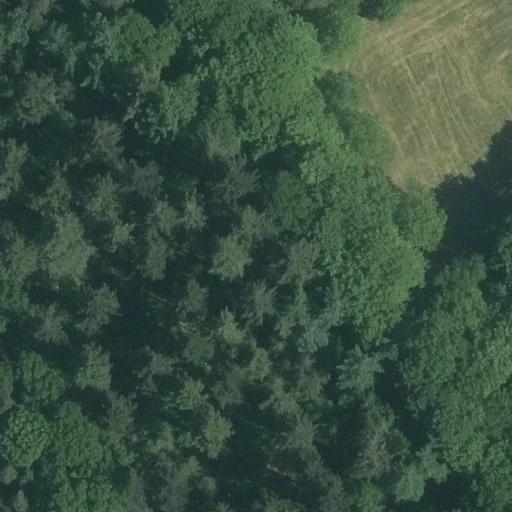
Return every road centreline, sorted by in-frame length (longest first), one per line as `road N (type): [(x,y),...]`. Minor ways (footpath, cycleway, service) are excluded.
road 1 (track): [(511,506),(194,0)]
road 2 (track): [(87,511),(0,358)]
